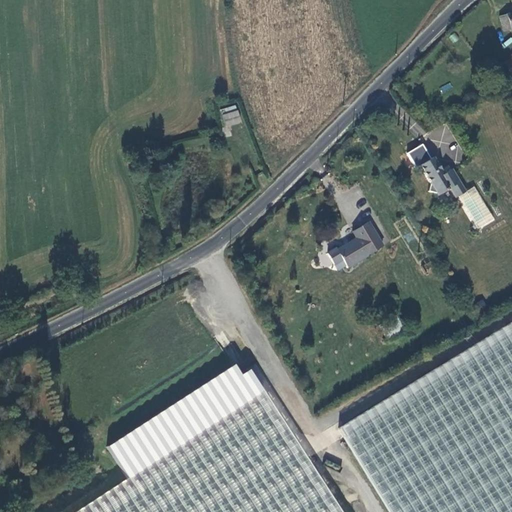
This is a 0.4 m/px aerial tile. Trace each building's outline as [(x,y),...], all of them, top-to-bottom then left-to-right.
[(442,93),(452,88),(450,83),(439,87),(442,93)] [(240,122),(238,110),(223,113),(226,125),(240,122)] [(428,188),(436,190),(438,192),(450,185),(456,194),(466,188),(452,166),(444,171),(434,154),(420,163),(430,180),(428,188)] [(369,254),(357,236),(337,249),(348,266),(369,254)] [(490,306),(486,299),(478,304),(482,311),(490,306)] [(511,511),(511,324),(341,429),(392,511),(511,511)] [(346,511),(268,392),(75,511),(346,511)]
